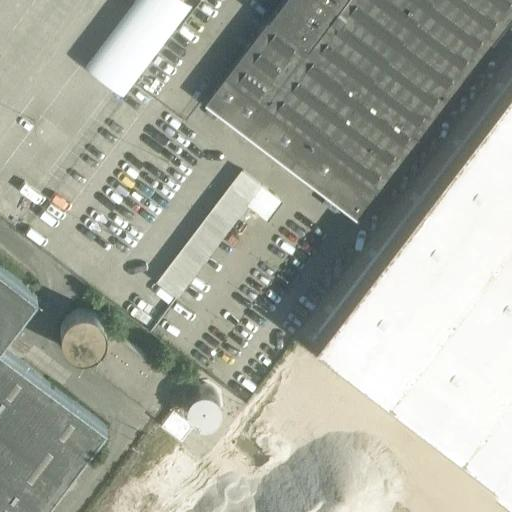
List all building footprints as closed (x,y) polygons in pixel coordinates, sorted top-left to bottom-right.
[(186,0),(132,0),(85,63),(123,92),(191,3),(186,0)] [(358,217),(378,190),(511,13),(511,0),(279,0),(203,100),(358,217)] [(511,76),(312,337),(511,489),(511,76)] [(211,247),(244,200),(270,218),(285,196),(242,166),(194,235),(211,247)] [(0,266),(0,511),(36,511),(104,423),(0,344),(0,337),(34,292),(0,266)] [(82,354),(79,354),(152,409),(177,377),(104,321),(105,324),(105,326),(106,329),(106,332),(106,334),(105,337),(105,339),(103,342),(102,344),(101,346),(99,348),(97,350),(95,351),(92,352),(90,353),(87,354),(85,354),(82,354)] [(138,477),(111,511),(511,511),(511,489),(312,337),(181,511),(138,477)]
